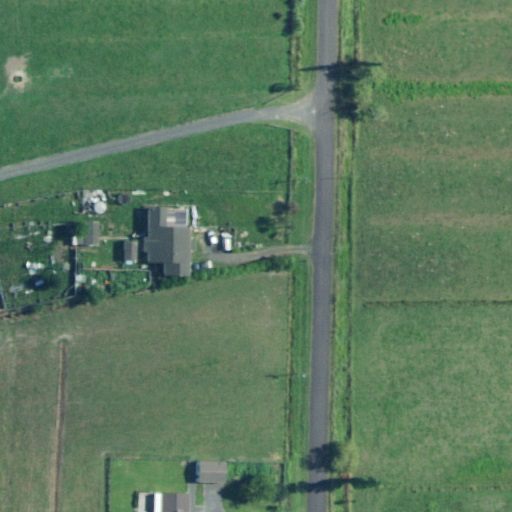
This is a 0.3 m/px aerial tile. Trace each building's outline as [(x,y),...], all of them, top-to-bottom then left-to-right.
[(140,253),(144,254),(144,262),(161,263),(160,275),(185,276),(187,227),(169,226),(162,226),(163,207),(146,206),(145,236),(140,236),(140,253)] [(97,224),(78,223),(77,245),(96,246),(97,224)] [(136,239),(123,239),(122,260),(135,261),(136,239)] [(225,462),(190,461),(190,473),(196,473),(196,482),(224,483),(225,462)] [(186,511),(187,494),(153,492),(151,511),(186,511)]
